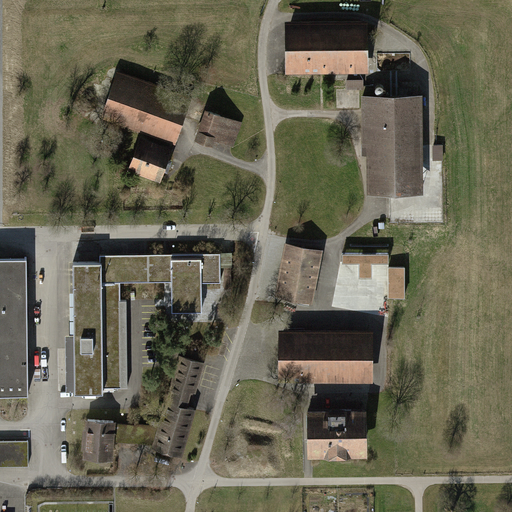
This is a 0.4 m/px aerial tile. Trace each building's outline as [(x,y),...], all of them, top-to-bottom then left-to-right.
[(363,27),(289,28),(289,65),(364,64),(363,27)] [(173,98),(116,78),(103,114),(124,122),(122,126),(134,130),(135,126),(174,140),(187,103),(183,101),(186,94),(176,91),(173,98)] [(349,79),(349,87),(364,87),(364,79),(349,79)] [(420,96),(362,96),(362,142),(375,142),(375,191),(413,190),(413,122),(420,122),(420,96)] [(207,110),(201,126),(214,130),(212,136),(224,140),(232,119),(207,110)] [(239,122),(232,119),(224,140),(232,143),(239,122)] [(210,140),(212,136),(214,130),(201,126),(198,136),(210,140)] [(170,149),(141,139),(131,168),(160,178),(170,149)] [(322,252),(288,245),(279,294),(313,300),(322,252)] [(220,265),(223,265),(230,265),(230,251),(220,251),(220,252),(220,265)] [(220,283),(220,265),(220,252),(170,253),(171,279),(171,310),(202,310),(202,283),(220,283)] [(119,280),(171,279),(170,253),(98,253),(98,261),(100,261),(101,280),(119,280)] [(0,257),(0,392),(29,393),(27,257),(0,257)] [(368,260),(349,257),(347,267),(366,271),(368,260)] [(72,261),(73,333),(74,392),(101,391),(101,387),(120,386),(119,280),(101,280),(100,261),(98,261),(72,261)] [(371,296),(336,289),(333,304),(368,311),(371,296)] [(65,392),(74,392),(73,333),(64,333),(65,392)] [(368,334),(282,334),(282,374),(368,374),(368,334)] [(168,400),(159,427),(157,434),(154,442),(154,445),(179,453),(193,408),(188,406),(201,362),(181,356),(169,393),(167,392),(164,399),(168,400)] [(345,412),(307,413),(307,426),(311,425),(312,450),(362,449),(361,411),(351,412),(351,409),(345,409),(345,412)] [(111,457),(112,440),(112,432),(113,423),(113,420),(87,418),(87,429),(84,429),(83,448),(86,448),(85,455),(111,457)] [(112,432),(121,432),(121,424),(113,423),(112,432)] [(136,425),(129,424),(129,433),(151,435),(151,433),(157,434),(159,427),(152,427),(152,424),(135,423),(136,425)] [(129,424),(121,424),(121,432),(129,433),(129,424)] [(154,442),(157,434),(151,433),(151,435),(129,433),(121,432),(112,432),(112,440),(154,442)] [(28,439),(0,439),(0,465),(28,465),(28,439)]
